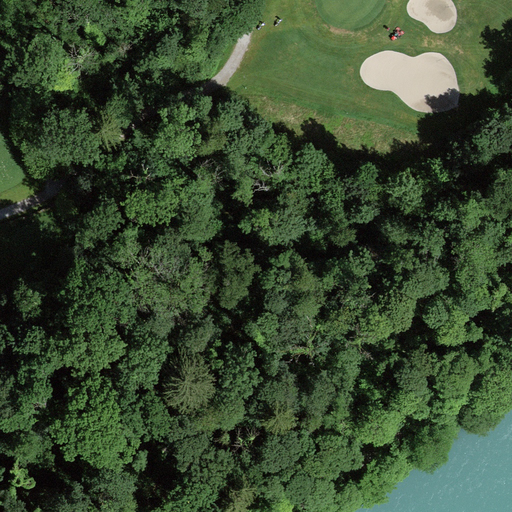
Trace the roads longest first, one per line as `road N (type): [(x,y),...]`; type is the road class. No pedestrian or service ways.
road 1 (track): [(257,0),(241,52),(223,78),(136,117),(52,196),(0,215)]
road 2 (track): [(511,355),(279,511)]
